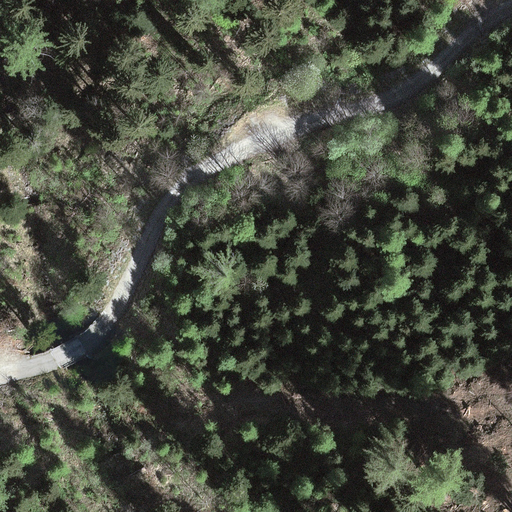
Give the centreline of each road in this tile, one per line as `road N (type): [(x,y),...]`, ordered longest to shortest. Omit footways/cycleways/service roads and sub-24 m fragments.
road 1 (track): [(0,376),(82,343),(105,323),(163,212),(196,175),(259,141),(395,97),(511,6)]
road 2 (track): [(0,131),(24,129),(76,0)]
